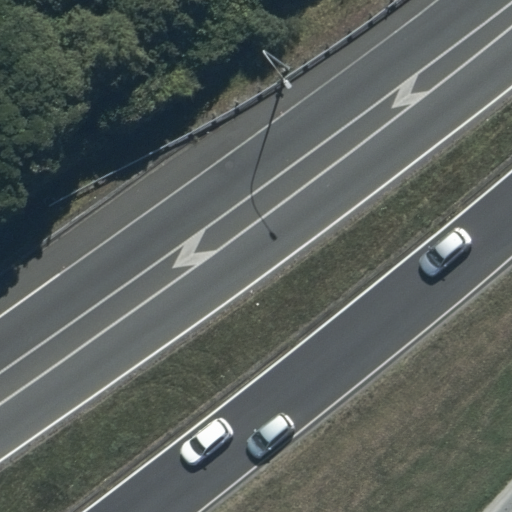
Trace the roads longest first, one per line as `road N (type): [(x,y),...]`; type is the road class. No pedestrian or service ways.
road 1 (trunk): [(0,434),(511,52)]
road 2 (trunk): [(0,345),(475,0)]
road 3 (trunk): [(511,200),(115,511)]
